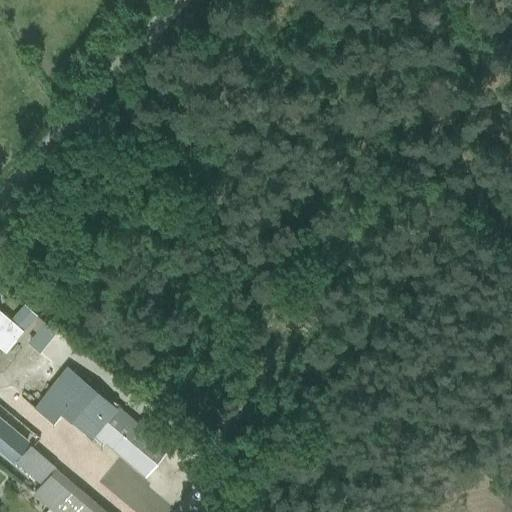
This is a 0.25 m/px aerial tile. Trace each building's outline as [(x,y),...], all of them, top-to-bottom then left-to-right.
[(25,303),(10,319),(0,310),(0,346),(5,350),(22,331),(24,332),(32,320),(36,323),(40,318),(30,310),(31,308),(25,303)] [(172,446),(138,417),(135,420),(128,415),(131,411),(121,402),(117,407),(85,380),(75,390),(59,376),(34,408),(52,423),(60,413),(82,431),(86,427),(146,477),(172,446)] [(0,451),(12,461),(29,440),(0,416),(0,451)] [(15,462),(40,483),(54,466),(29,445),(15,462)] [(226,472),(213,486),(201,501),(209,508),(236,478),(227,471),(226,472)]
